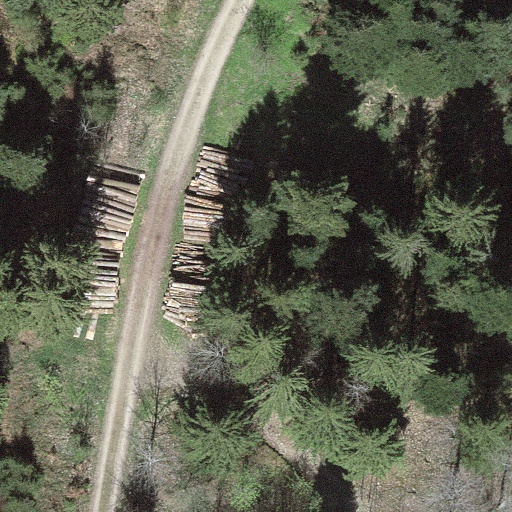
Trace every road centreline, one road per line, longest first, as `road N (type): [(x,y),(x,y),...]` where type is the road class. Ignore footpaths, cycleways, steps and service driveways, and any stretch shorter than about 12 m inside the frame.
road 1 (track): [(103,511),(114,353),(210,43),(237,0)]
road 2 (track): [(346,511),(341,493),(255,418),(114,353)]
